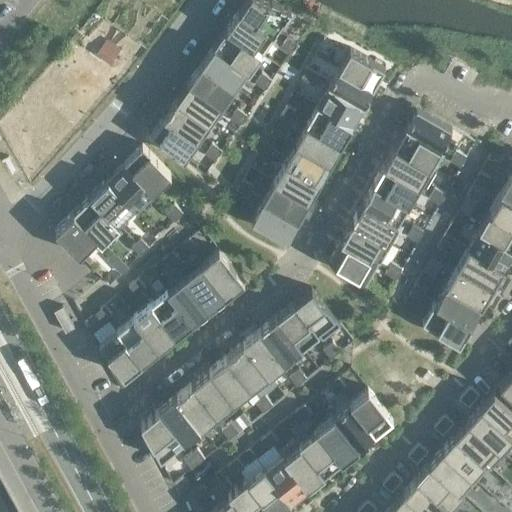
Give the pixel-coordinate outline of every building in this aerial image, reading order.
[(243,0),(238,9),(274,35),(275,34),(273,33),(289,10),(270,0),(243,0)] [(225,26),(260,51),(262,52),(274,35),(238,9),(225,26)] [(225,26),(213,44),(246,67),(248,69),(260,51),(225,26)] [(293,47),(293,48),(297,42),(286,34),(282,40),(283,40),(293,47)] [(289,53),(293,47),(283,40),(279,46),(289,53)] [(213,44),(200,62),(233,85),(246,67),(213,44)] [(349,46),(337,65),(372,86),(384,66),(349,46)] [(317,47),(314,52),(324,58),(328,53),(317,47)] [(189,77),(188,79),(221,103),(233,85),(200,62),(198,64),(190,76),(189,76),(189,77)] [(306,65),(303,71),(314,77),(317,72),(306,65)] [(372,86),(337,65),(326,84),(361,104),(372,86)] [(267,83),(271,78),(261,71),(258,76),(267,83)] [(303,71),(300,76),(311,82),(314,77),(303,71)] [(264,88),(267,83),(258,76),(254,81),(264,88)] [(175,97),(208,120),(221,103),(188,79),(175,97)] [(361,104),(326,84),(316,103),(351,123),(361,104)] [(175,97),(163,114),(196,138),(208,120),(175,97)] [(285,103),(282,108),(292,114),(295,109),(285,103)] [(316,103),(305,122),(340,142),(345,133),(346,133),(350,125),(351,123),(316,103)] [(242,118),(246,113),(236,106),(232,111),(242,118)] [(439,146),(451,126),(416,106),(404,126),(439,146)] [(282,108),(279,114),(289,120),(292,114),(282,108)] [(239,123),(242,118),(232,111),(229,116),(239,123)] [(163,114),(150,133),(183,156),(196,138),(163,114)] [(305,122),(294,140),(329,160),(340,142),(305,122)] [(429,165),(440,146),(439,146),(404,126),(394,145),(429,165)] [(263,140),(260,146),(271,152),(274,146),(263,140)] [(294,140),(283,159),(318,179),(329,160),(294,140)] [(218,153),(221,148),(211,141),(208,146),(218,153)] [(152,189),(170,172),(141,143),(123,160),(152,189)] [(424,188),(435,169),(435,168),(429,165),(394,145),(383,163),(418,184),(424,188)] [(214,158),(218,153),(208,146),(204,151),(214,158)] [(260,146),(257,151),(268,157),(271,152),(260,146)] [(463,159),(466,154),(455,148),(452,153),(463,159)] [(490,152),(487,157),(497,163),(500,158),(490,152)] [(460,165),(463,159),(452,153),(449,159),(460,165)] [(283,159),(273,178),(308,198),(318,179),(283,159)] [(106,177),(135,206),(152,189),(123,160),(106,177)] [(373,180),(372,182),(407,202),(418,184),(383,163),(378,172),(377,172),(373,180)] [(479,170),(476,175),(487,181),(490,176),(479,170)] [(511,171),(510,170),(510,171),(499,189),(511,196),(511,171)] [(476,175),(473,181),(484,187),(487,181),(476,175)] [(106,177),(89,194),(118,223),(135,206),(106,177)] [(242,178),(239,183),(249,189),(252,184),(242,178)] [(273,178),(262,196),(297,217),(298,214),(299,214),(306,201),(308,198),(273,178)] [(396,221),(407,202),(372,182),(361,201),(396,221)] [(239,183),(236,188),(246,195),(249,189),(239,183)] [(441,197),(444,192),(434,185),(431,191),(441,197)] [(511,196),(499,189),(489,207),(511,221),(511,196)] [(438,202),(441,197),(431,191),(427,196),(438,202)] [(89,194),(72,211),(95,234),(96,236),(100,240),(118,223),(89,194)] [(286,236),(297,217),(262,196),(251,216),(286,236)] [(351,219),(386,240),(386,239),(396,221),(361,201),(351,219)] [(178,215),(182,211),(174,202),(169,207),(178,215)] [(173,220),(178,215),(169,207),(165,211),(173,220)] [(458,207),(455,213),(465,219),(468,213),(458,207)] [(511,245),(511,221),(489,207),(488,207),(478,226),(511,245)] [(72,211),(54,229),(78,253),(96,236),(95,234),(72,211)] [(455,213),(451,218),(462,224),(465,219),(455,213)] [(340,238),(375,258),(374,259),(379,261),(390,242),(386,239),(386,240),(351,219),(340,238)] [(420,234),(423,229),(412,223),(409,228),(420,234)] [(467,245),(502,265),(511,247),(511,245),(478,226),(467,245)] [(416,240),(420,234),(409,228),(406,233),(416,240)] [(144,249),(148,245),(139,236),(135,241),(144,249)] [(188,236),(183,240),(191,250),(196,245),(188,236)] [(363,278),(374,259),(375,258),(340,238),(328,258),(363,278)] [(139,254),(144,249),(135,241),(131,245),(139,254)] [(436,245),(433,250),(443,256),(447,251),(436,245)] [(491,284),(502,265),(467,245),(456,264),(491,284)] [(218,247),(200,261),(225,293),(243,278),(218,247)] [(171,250),(166,253),(174,263),(179,259),(171,250)] [(433,250),(430,255),(440,262),(443,256),(433,250)] [(166,253),(162,257),(169,267),(174,263),(166,253)] [(120,273),(126,267),(119,259),(113,265),(120,273)] [(398,272),(401,266),(390,260),(387,266),(398,272)] [(200,261),(183,274),(208,306),(217,299),(222,295),(223,295),(223,294),(225,293),(200,261)] [(456,264),(445,282),(480,303),(491,284),(456,264)] [(395,277),(398,272),(387,266),(384,271),(395,277)] [(183,274),(166,288),(191,319),(200,313),(200,312),(205,308),(206,308),(208,306),(183,274)] [(137,276),(133,280),(140,290),(145,286),(137,276)] [(133,280),(128,284),(135,294),(140,290),(133,280)] [(414,282),(411,288),(422,294),(425,288),(414,282)] [(435,300),(435,301),(470,321),(480,303),(445,282),(435,300)] [(311,286),(293,300),(318,332),(317,332),(321,337),(339,322),(311,286)] [(191,319),(166,288),(149,301),(174,333),(182,326),(183,327),(190,321),(191,319)] [(411,288),(408,293),(419,299),(422,294),(411,288)] [(433,299),(421,320),(458,341),(470,321),(435,301),(435,300),(433,299)] [(276,314),(301,345),(317,332),(318,332),(293,300),(276,314)] [(132,315),(157,346),(174,333),(149,301),(132,315)] [(104,303),(99,307),(106,317),(111,313),(104,303)] [(99,307),(94,311),(101,321),(106,317),(99,307)] [(261,325),(259,327),(284,359),(301,345),(276,314),(267,320),(267,321),(262,325),(261,325)] [(132,315),(115,328),(140,360),(157,346),(132,315)] [(259,327),(242,340),(267,372),(284,359),(259,327)] [(115,328),(97,342),(123,374),(140,360),(115,328)] [(334,353),(339,349),(332,339),(327,343),(334,353)] [(242,340),(225,354),(250,385),(267,372),(242,340)] [(330,357),(334,353),(327,343),(322,347),(330,357)] [(505,362),(511,356),(502,348),(496,354),(505,362)] [(225,354),(208,367),(233,399),(250,385),(225,354)] [(301,380),(305,376),(298,366),(293,370),(301,380)] [(208,367),(191,381),(216,412),(233,399),(208,367)] [(511,368),(498,383),(511,395),(511,368)] [(296,384),(301,380),(293,370),(288,374),(296,384)] [(337,376),(332,380),(340,389),(345,385),(337,376)] [(332,380),(328,383),(335,393),(340,389),(332,380)] [(191,381),(174,394),(199,426),(216,412),(191,381)] [(469,384),(464,390),(473,398),(478,392),(469,384)] [(383,425),(392,418),(367,386),(349,400),(374,432),(376,431),(383,425)] [(511,434),(511,406),(493,389),(479,404),(511,434)] [(464,390),(458,396),(467,404),(473,398),(464,390)] [(267,406),(272,403),(264,393),(259,397),(267,406)] [(174,394),(157,408),(182,439),(199,426),(174,394)] [(262,410),(267,406),(259,397),(254,401),(262,410)] [(349,400),(332,414),(357,446),(374,432),(349,400)] [(303,402),(299,406),(306,416),(311,412),(303,402)] [(511,434),(479,404),(466,418),(499,448),(511,434)] [(299,406),(294,410),(301,420),(306,416),(299,406)] [(182,439),(157,408),(139,422),(159,458),(182,439)] [(443,413),(438,419),(447,427),(452,421),(443,413)] [(332,414),(315,427),(340,459),(357,446),(332,414)] [(466,418),(453,433),(489,465),(502,451),(499,448),(466,418)] [(438,419),(433,425),(441,433),(447,427),(438,419)] [(233,433),(238,430),(230,420),(225,424),(233,433)] [(228,437),(233,433),(225,424),(221,428),(228,437)] [(315,427),(299,440),(298,441),(323,472),(340,459),(315,427)] [(269,429),(265,433),(272,443),(277,439),(269,429)] [(265,433),(260,437),(268,446),(272,443),(265,433)] [(476,479),(489,465),(453,433),(440,447),(471,474),(470,475),(476,479)] [(306,486),(323,472),(298,441),(299,440),(296,436),(278,451),(281,455),(281,454),(306,486)] [(426,449),(418,441),(412,447),(421,455),(426,449)] [(199,460),(204,456),(196,447),(191,451),(199,460)] [(471,474),(440,447),(428,461),(458,488),(470,475),(471,474)] [(191,467),(199,460),(191,451),(183,457),(191,467)] [(290,499),(306,486),(281,454),(281,455),(265,467),(264,468),(290,499)] [(236,456),(231,460),(239,469),(243,466),(236,456)] [(408,470),(414,464),(405,456),(399,462),(408,470)] [(231,460),(226,464),(234,473),(239,469),(231,460)] [(415,475),(450,508),(463,493),(464,493),(458,488),(428,461),(415,475)] [(265,467),(263,465),(246,479),(272,511),(273,511),(290,499),(264,468),(265,467)] [(395,484),(401,478),(392,470),(386,476),(395,484)] [(446,511),(450,508),(415,475),(402,490),(426,511),(446,511)] [(395,484),(386,476),(381,482),(390,490),(395,484)] [(230,494),(244,511),(272,511),(246,479),(245,477),(227,491),(230,495),(230,494)] [(202,483),(197,487),(204,496),(209,492),(202,483)] [(206,498),(199,490),(193,495),(200,504),(206,498)] [(426,511),(402,490),(389,504),(397,511),(426,511)] [(230,495),(214,508),(216,511),(244,511),(230,494),(230,495)] [(366,498),(361,504),(369,511),(375,506),(366,498)]
